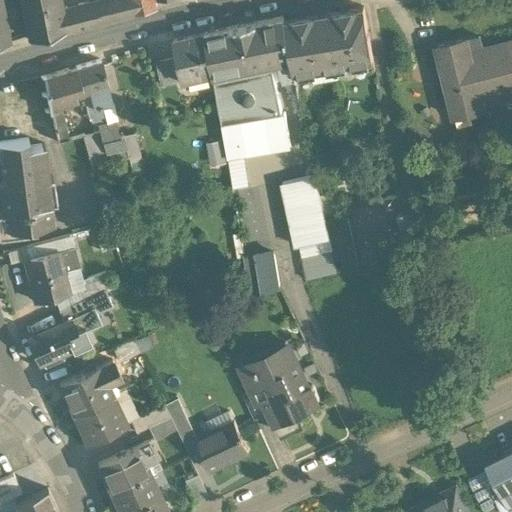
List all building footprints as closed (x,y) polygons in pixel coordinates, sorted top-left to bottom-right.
[(19,0),(27,37),(64,27),(109,16),(159,3),(157,0),(19,0)] [(0,45),(8,43),(0,5),(0,45)] [(363,5),(284,19),(293,69),(318,65),(320,77),(338,74),(336,62),(354,58),(356,71),(374,67),(363,5)] [(283,15),(207,31),(207,32),(215,71),(215,72),(242,67),(279,59),(284,81),(295,79),(293,69),(284,19),(283,15)] [(207,32),(176,38),(179,53),(183,77),(215,71),(207,32)] [(468,35),(437,43),(456,115),(486,107),(484,98),(472,53),(468,35)] [(511,39),(484,47),(484,50),(472,53),(484,98),(496,95),(496,97),(511,92),(511,39)] [(179,53),(158,57),(162,81),(183,77),(179,53)] [(101,58),(76,66),(83,90),(96,86),(107,82),(101,58)] [(76,66),(45,75),(49,100),(83,90),(76,66)] [(242,67),(215,72),(228,154),(291,143),(286,112),(283,112),(273,67),(244,73),(242,67)] [(107,82),(96,86),(98,94),(92,95),(100,129),(102,138),(124,134),(121,123),(117,124),(107,82)] [(100,129),(82,133),(92,166),(129,158),(124,134),(102,138),(100,129)] [(28,138),(0,141),(0,161),(2,181),(0,181),(0,198),(5,234),(29,231),(28,225),(53,222),(49,189),(54,188),(52,175),(47,175),(43,142),(29,144),(28,138)] [(315,177),(283,183),(296,246),(298,245),(306,280),(336,272),(336,271),(315,177)] [(358,266),(345,209),(324,214),(336,271),(358,266)] [(416,211),(396,216),(403,250),(423,246),(416,211)] [(56,251),(31,258),(37,280),(31,282),(35,299),(68,290),(62,268),(61,269),(56,251)] [(273,253),(244,258),(249,295),(278,287),(273,253)] [(79,300),(59,310),(64,321),(60,323),(71,347),(81,343),(75,330),(88,324),(79,300)] [(60,323),(28,337),(39,361),(71,347),(60,323)] [(293,354),(280,360),(277,355),(257,364),(256,363),(254,364),(258,371),(248,375),(255,389),(255,390),(261,387),(273,412),(283,433),(302,424),(292,403),(311,394),(293,354)] [(97,365),(59,383),(73,412),(107,396),(111,394),(105,383),(119,377),(112,361),(98,367),(97,365)] [(261,387),(255,390),(255,389),(242,395),(255,421),(273,412),(261,387)] [(107,396),(73,412),(86,441),(121,424),(107,396)] [(163,403),(129,419),(135,432),(148,426),(169,416),(163,403)] [(169,416),(148,426),(154,438),(175,428),(169,416)] [(237,423),(215,433),(214,430),(196,438),(210,468),(249,450),(237,423)] [(147,439),(97,463),(111,492),(145,476),(151,473),(145,461),(156,456),(147,439)] [(511,450),(504,454),(506,460),(488,469),(498,489),(478,500),(484,511),(497,505),(500,511),(506,511),(511,509),(511,450)] [(488,469),(468,479),(478,500),(498,489),(488,469)] [(12,474),(0,479),(0,501),(21,492),(12,474)] [(196,474),(183,480),(194,502),(207,496),(196,474)] [(145,476),(111,492),(120,511),(155,511),(166,507),(159,493),(154,495),(145,476)] [(466,511),(453,484),(407,507),(409,511),(466,511)] [(56,511),(57,511),(46,489),(15,503),(19,511),(56,511)]
